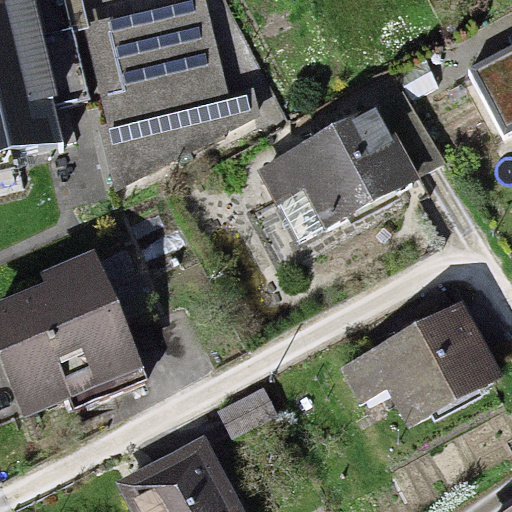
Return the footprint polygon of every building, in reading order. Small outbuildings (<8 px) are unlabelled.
[(0,0),(0,170),(92,150),(67,37),(42,42),(33,0),(0,0)] [(207,12),(87,41),(120,199),(170,183),(262,134),(254,103),(228,109),(207,12)] [(409,103),(262,180),(279,213),(305,200),(328,243),(449,179),(409,103)] [(91,282),(0,319),(0,387),(19,433),(134,386),(91,282)] [(495,390),(454,321),(343,386),(363,419),(386,406),(407,441),(495,390)] [(228,511),(197,454),(117,498),(124,511),(228,511)]
